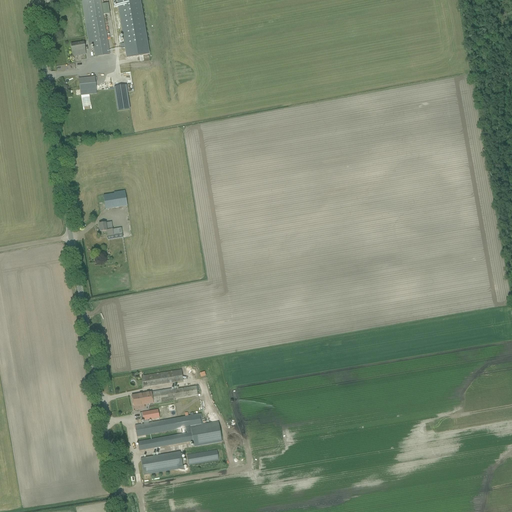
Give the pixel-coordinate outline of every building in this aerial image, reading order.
[(93,45),(95,57),(110,55),(100,0),(81,0),(88,43),(89,43),(89,46),(93,45)] [(113,0),(121,45),(118,46),(119,49),(122,48),(124,60),(146,56),(136,0),(113,0)] [(72,52),(73,57),(86,54),(84,42),(71,45),(72,52)] [(81,92),(81,96),(97,94),(95,77),(79,79),(80,92),(81,92)] [(118,112),(130,110),(126,86),(114,88),(118,112)] [(104,196),(106,210),(127,206),(125,192),(104,196)] [(103,224),(99,224),(100,232),(107,231),(107,236),(113,236),(112,230),(111,222),(103,224)] [(142,385),(143,388),(183,381),(181,368),(177,368),(177,371),(141,377),(142,380),(139,381),(140,385),(142,385)] [(136,395),(131,396),(133,407),(134,407),(135,411),(140,410),(140,409),(145,409),(144,405),(153,403),(153,405),(175,401),(175,399),(198,395),(196,386),(172,390),(171,389),(136,395)] [(140,413),(140,414),(141,421),(143,421),(144,424),(135,426),(137,437),(142,436),(191,427),(192,432),(138,442),(139,451),(144,450),(193,442),(194,447),(222,442),(221,436),(218,422),(212,423),(201,425),(199,414),(193,415),(193,413),(190,413),(190,414),(190,416),(188,416),(164,420),(162,409),(140,413)] [(187,455),(189,466),(219,460),(217,450),(187,455)] [(146,458),(141,459),(143,473),(143,475),(151,474),(179,469),(179,470),(184,470),(184,466),(183,466),(180,452),(146,458)]
